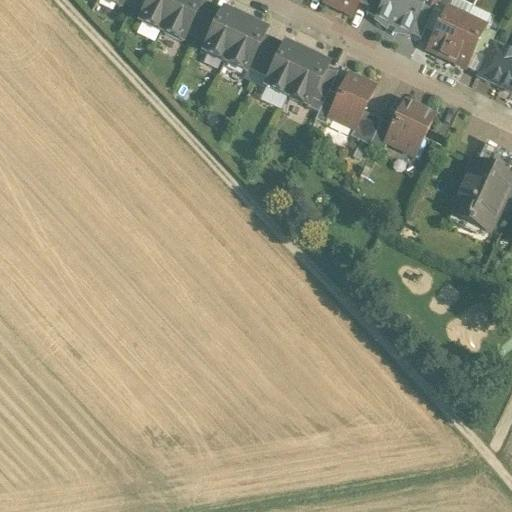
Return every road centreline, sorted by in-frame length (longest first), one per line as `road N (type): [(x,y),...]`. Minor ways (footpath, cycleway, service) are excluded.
road 1 (track): [(489,458),(63,0)]
road 2 (residential): [(269,0),(511,122)]
